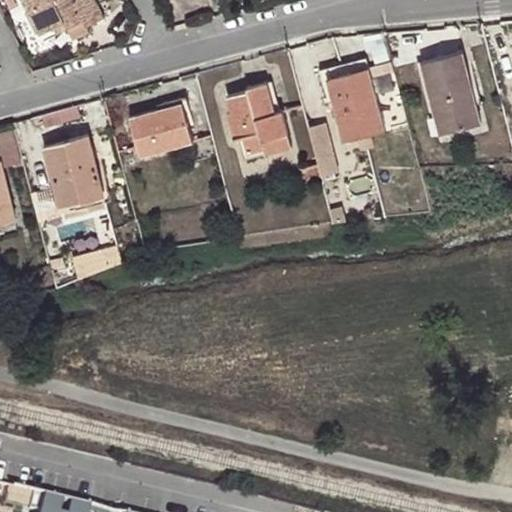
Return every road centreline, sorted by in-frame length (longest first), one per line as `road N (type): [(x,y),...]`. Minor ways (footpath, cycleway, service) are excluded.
road 1 (residential): [(0,375),(511,491)]
road 2 (tertiary): [(178,58),(411,2)]
road 3 (tertiary): [(25,99),(178,58)]
